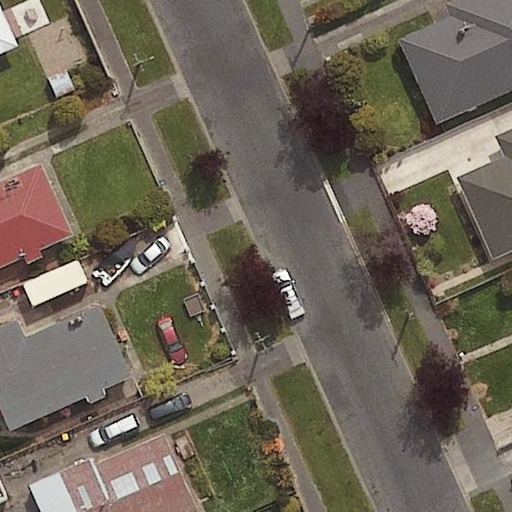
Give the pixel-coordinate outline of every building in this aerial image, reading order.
[(511,0),(457,0),(443,7),(449,20),(397,43),(435,129),(511,95),(511,0)] [(0,57),(16,50),(0,14),(0,57)] [(511,132),(494,140),(503,160),(455,181),(492,263),(511,253),(511,132)] [(39,167),(0,184),(0,270),(72,238),(39,167)] [(15,325),(0,331),(0,419),(8,436),(130,380),(97,309),(24,343),(15,325)] [(196,511),(163,438),(30,497),(37,511),(196,511)]
